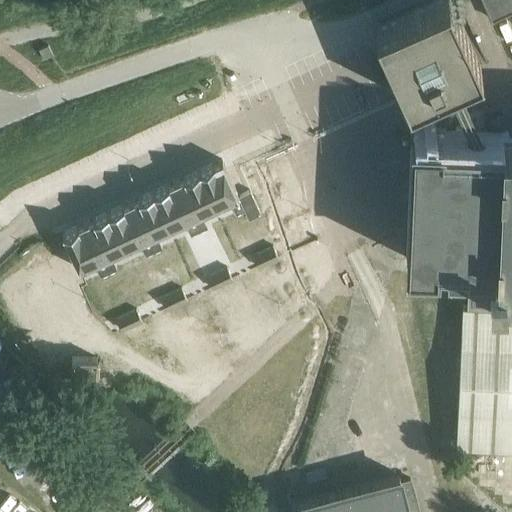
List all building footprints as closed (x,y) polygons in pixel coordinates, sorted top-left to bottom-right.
[(434,0),(376,27),(409,100),(481,67),(451,0),(434,0)] [(511,0),(483,0),(492,18),(511,8),(511,0)] [(449,259),(448,273),(495,274),(495,281),(511,281),(511,136),(502,136),(502,139),(440,137),(440,134),(412,133),(411,152),(407,257),(435,259),(435,258),(449,259)] [(223,158),(199,169),(216,206),(230,199),(237,213),(245,209),(249,217),(261,212),(259,207),(251,189),(239,194),(223,158)] [(199,169),(177,179),(200,230),(208,226),(202,212),(216,206),(199,169)] [(177,179),(154,190),(171,226),(185,220),(191,234),(200,230),(177,179)] [(154,190),(131,200),(154,250),(163,247),(157,233),(171,226),(154,190)] [(131,200),(109,210),(125,247),(140,240),(146,254),(154,250),(131,200)] [(109,210),(86,220),(109,271),(118,267),(111,253),(125,247),(109,210)] [(109,271),(86,220),(63,231),(79,268),(94,261),(101,275),(109,271)] [(254,254),(259,266),(279,257),(274,245),(254,254)] [(227,266),(217,271),(223,282),(233,278),(227,266)] [(223,282),(217,271),(207,275),(213,287),(223,282)] [(182,286),(172,291),(178,302),(188,298),(182,286)] [(178,302),(172,291),(162,295),(168,307),(178,302)] [(457,443),(511,445),(511,305),(463,303),(457,443)] [(137,307),(127,312),(132,323),(142,319),(137,307)] [(132,323),(127,312),(117,316),(122,328),(132,323)] [(72,356),(71,381),(97,382),(98,357),(72,356)] [(297,501),(299,511),(418,511),(420,511),(411,477),(402,480),(400,474),(332,492),(325,466),(305,471),(312,497),(297,501)]
